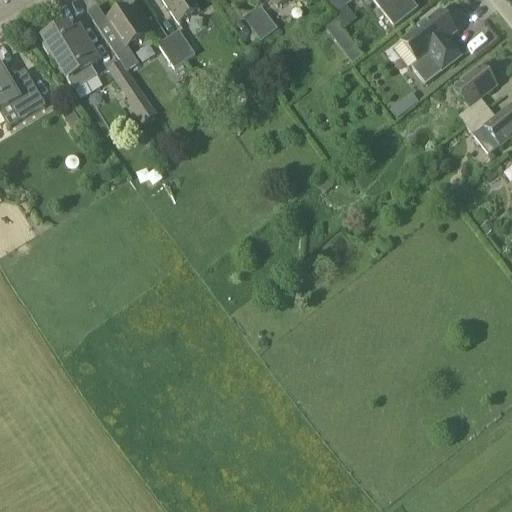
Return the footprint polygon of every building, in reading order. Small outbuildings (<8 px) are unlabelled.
[(160,0),(178,27),(200,12),(191,0),(160,0)] [(247,0),(254,8),(264,0),(265,0),(276,13),(294,0),(293,0),(247,0)] [(337,0),(320,0),(334,18),(345,10),(337,0)] [(337,0),(345,10),(356,0),(337,0)] [(381,0),(389,9),(382,15),(394,30),(418,11),(409,0),(381,0)] [(108,25),(98,32),(120,65),(127,75),(139,67),(129,51),(148,38),(127,8),(106,22),(108,25)] [(260,12),(246,23),(260,43),(275,32),(260,12)] [(425,88),(462,60),(448,43),(456,37),(439,15),(401,44),(417,65),(411,70),(425,88)] [(323,28),(332,40),(343,32),(333,20),(323,28)] [(74,34),(69,25),(42,41),(45,45),(42,47),(48,57),(51,56),(68,84),(70,83),(76,93),(99,79),(93,69),(101,64),(81,31),(74,34)] [(179,34),(169,41),(185,65),(195,58),(179,34)] [(169,41),(158,48),(174,72),(185,65),(169,41)] [(120,65),(108,73),(129,105),(142,97),(127,75),(120,65)] [(0,116),(8,130),(45,107),(30,81),(14,91),(9,82),(0,67),(0,116)] [(481,70),(453,92),(468,111),(458,120),(466,130),(489,112),(481,102),(497,90),(481,70)] [(412,97),(401,106),(408,115),(419,106),(412,97)] [(71,108),(60,114),(72,134),(83,127),(71,108)] [(489,112),(466,130),(489,159),(511,140),(511,108),(496,121),(489,112)] [(436,154),(426,161),(434,171),(443,164),(436,154)] [(331,178),(318,188),(325,197),(338,187),(331,178)] [(489,222),(480,229),(486,236),(495,229),(489,222)]
